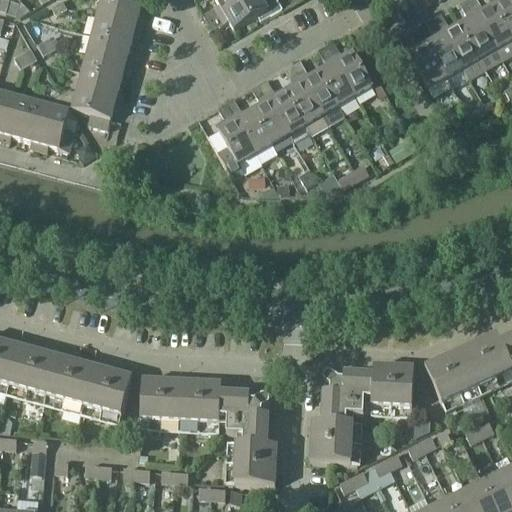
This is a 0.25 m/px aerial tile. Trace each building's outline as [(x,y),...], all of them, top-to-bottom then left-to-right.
[(54,2),(53,0),(38,0),(43,8),(54,2)] [(215,0),(214,1),(220,10),(203,19),(208,27),(254,0),(215,0)] [(274,0),(254,0),(208,27),(212,35),(229,25),(235,35),(258,22),(261,27),(282,14),(274,0)] [(475,0),(472,0),(467,3),(503,66),(511,60),(511,42),(494,10),(485,15),(475,0)] [(499,0),(502,5),(494,10),(511,42),(511,3),(510,0),(499,0)] [(141,12),(123,7),(103,1),(98,21),(142,33),(144,24),(138,23),(141,12)] [(1,2),(0,5),(0,15),(6,17),(10,4),(1,2)] [(469,24),(460,30),(486,76),(503,66),(467,3),(459,8),(469,24)] [(10,5),(6,17),(16,20),(19,8),(10,5)] [(68,14),(63,5),(52,12),(56,20),(68,14)] [(464,73),(463,74),(470,85),(486,76),(460,30),(451,35),(441,18),(434,22),(464,73)] [(98,21),(93,40),(131,50),(134,40),(140,42),(142,33),(98,21)] [(436,44),(427,49),(447,83),(463,74),(464,73),(434,22),(426,27),(436,44)] [(408,37),(399,42),(434,103),(452,92),(446,83),(447,83),(427,49),(418,54),(408,37)] [(54,40),(46,45),(52,56),(61,51),(54,40)] [(128,60),(131,50),(93,40),(88,59),(132,70),(134,62),(128,60)] [(52,56),(46,45),(37,49),(44,61),(52,56)] [(334,46),(326,51),(356,101),(373,91),(354,57),(343,63),(334,46)] [(328,72),(320,76),(340,111),(356,101),(326,51),(318,55),(328,72)] [(23,58),(29,69),(38,65),(31,53),(23,58)] [(29,69),(23,58),(14,63),(21,74),(29,69)] [(88,59),(83,77),(121,87),(124,77),(130,79),(132,70),(88,59)] [(301,65),(294,69),(329,131),(345,122),(339,111),(340,111),(320,76),(310,82),(301,65)] [(295,91),(286,96),(312,141),(329,131),(294,69),(285,74),(295,91)] [(83,77),(78,95),(122,107),(124,99),(118,97),(121,87),(83,77)] [(267,85),(260,89),(295,149),(311,140),(312,141),(286,96),(277,101),(267,85)] [(294,149),(295,149),(260,89),(252,93),(262,110),(253,115),(273,149),(289,140),(294,149)] [(69,94),(61,98),(71,115),(72,115),(78,96),(69,94)] [(78,95),(78,96),(72,115),(91,120),(89,130),(108,135),(114,115),(120,116),(122,107),(78,95)] [(0,145),(2,145),(13,101),(0,97),(0,145)] [(54,103),(52,112),(70,117),(71,115),(61,98),(54,103)] [(32,106),(13,101),(2,145),(10,148),(12,142),(22,145),(32,106)] [(234,104),(227,108),(256,159),(273,149),(253,115),(244,121),(234,104)] [(484,109),(489,117),(496,114),(491,105),(484,109)] [(30,153),(39,155),(51,111),(32,106),(22,145),(32,147),(30,153)] [(244,178),(239,169),(256,159),(227,108),(219,113),(228,130),(219,135),(228,152),(218,158),(233,184),(244,178)] [(474,115),(479,123),(489,117),(484,109),(474,115)] [(52,112),(51,111),(39,155),(48,158),(49,152),(69,157),(75,138),(65,135),(70,117),(52,112)] [(413,158),(417,156),(410,143),(389,155),(397,167),(413,158)] [(83,166),(95,159),(88,147),(81,152),(79,159),(83,166)] [(363,171),(355,175),(361,186),(369,181),(363,171)] [(310,175),(300,182),(307,194),(318,188),(310,175)] [(352,191),(361,186),(355,175),(346,181),(352,191)] [(461,356),(480,399),(498,390),(511,383),(511,373),(500,348),(501,348),(497,339),(478,348),(461,356)] [(511,373),(511,342),(501,348),(500,348),(511,373)] [(0,346),(0,394),(7,396),(19,352),(1,347),(0,346)] [(38,357),(19,352),(7,396),(26,402),(45,407),(57,362),(38,357)] [(443,364),(425,372),(445,415),(463,407),(480,399),(461,356),(443,364)] [(57,362),(45,407),(64,412),(83,417),(95,373),(76,367),(57,362)] [(373,412),(372,412),(372,418),(392,419),(412,420),(415,374),(394,372),(374,371),(373,381),(375,381),(373,412)] [(114,378),(95,373),(83,417),(101,423),(120,428),(133,383),(114,378)] [(324,398),(322,427),(322,428),(353,430),(354,429),(354,422),(364,422),(365,412),(372,412),(373,412),(375,381),(373,381),(345,379),(344,387),(340,386),(333,379),(328,379),(325,382),(325,386),(331,394),(331,399),(324,398)] [(143,386),(141,432),(161,434),(181,434),(183,388),(163,387),(143,386)] [(183,388),(181,434),(200,435),(220,436),(220,430),(222,399),(223,390),(203,389),(183,388)] [(222,399),(220,430),(228,431),(227,441),(237,442),(237,449),(268,450),(270,422),(262,421),(263,417),(270,410),(270,405),(267,402),(263,402),(255,408),(250,408),(251,401),(222,399)] [(360,429),(354,429),(353,430),(322,428),(322,427),(313,427),(312,447),(311,468),(357,470),(359,449),(360,429)] [(490,429),(478,434),(482,443),(494,437),(490,429)] [(471,449),(482,443),(478,434),(466,440),(471,449)] [(445,437),(437,441),(443,453),(451,449),(445,437)] [(4,444),(3,454),(16,455),(17,445),(4,444)] [(431,444),(421,449),(425,458),(436,453),(431,444)] [(34,456),(47,457),(48,448),(34,447),(34,456)] [(277,471),(278,451),(268,450),(237,449),(231,449),(230,469),(229,489),(276,492),(276,481),(277,471)] [(412,464),(425,458),(421,449),(408,456),(412,464)] [(34,456),(32,479),(45,480),(47,457),(34,456)] [(397,461),(386,466),(391,475),(401,470),(397,461)] [(378,481),(391,475),(386,466),(373,473),(378,481)] [(55,478),(68,479),(69,470),(56,469),(55,478)] [(85,481),(99,482),(99,472),(86,471),(85,481)] [(511,471),(500,477),(511,501),(511,471)] [(112,483),(112,481),(112,473),(99,472),(99,482),(112,483)] [(123,484),(137,485),(137,475),(124,474),(123,484)] [(150,476),(137,475),(137,485),(150,486),(150,476)] [(163,477),(162,481),(162,487),(175,488),(176,479),(163,477)] [(511,511),(511,501),(500,477),(483,486),(495,511),(511,511)] [(363,478),(351,484),(355,493),(367,487),(363,478)] [(176,479),(175,488),(188,489),(189,480),(176,479)] [(355,493),(351,484),(339,490),(344,499),(355,493)] [(495,511),(483,486),(465,495),(474,511),(495,511)] [(198,503),(211,504),(212,495),(198,494),(198,503)] [(225,496),(212,495),(211,504),(224,506),(225,496)] [(474,511),(465,495),(448,503),(452,511),(474,511)] [(230,509),(239,510),(240,497),(231,496),(230,509)] [(452,511),(448,503),(430,511),(452,511)]
